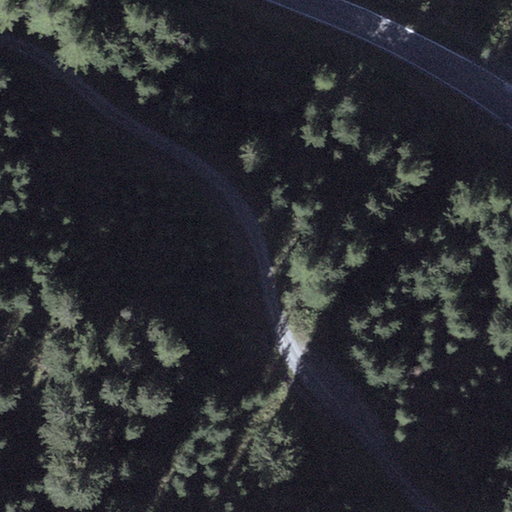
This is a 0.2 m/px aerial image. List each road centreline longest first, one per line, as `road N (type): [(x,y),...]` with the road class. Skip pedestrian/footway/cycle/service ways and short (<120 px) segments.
road 1 (track): [(0,34),(37,48),(238,196),(289,349),(435,511)]
road 2 (tertiary): [(321,0),(511,101)]
